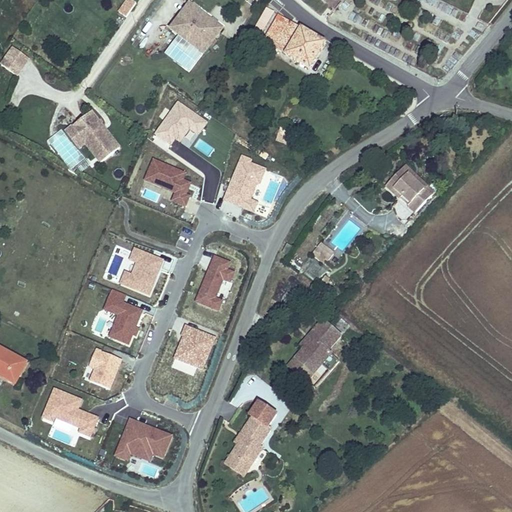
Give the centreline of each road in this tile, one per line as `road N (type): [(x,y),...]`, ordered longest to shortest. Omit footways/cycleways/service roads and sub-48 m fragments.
road 1 (tertiary): [(184,499),(188,459),(280,227),(321,177),(442,95)]
road 2 (tertiary): [(0,431),(149,495),(184,499)]
road 3 (tertiary): [(442,95),(283,0)]
